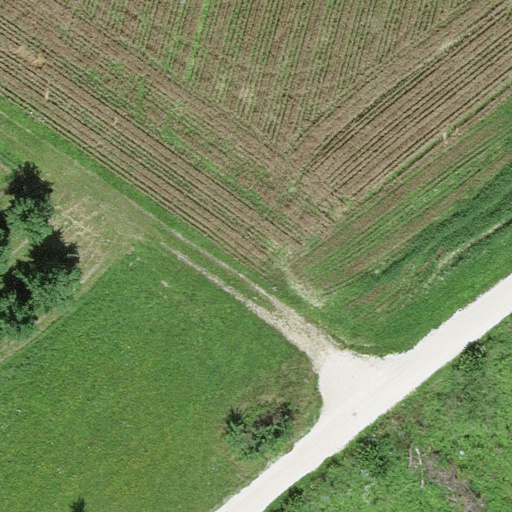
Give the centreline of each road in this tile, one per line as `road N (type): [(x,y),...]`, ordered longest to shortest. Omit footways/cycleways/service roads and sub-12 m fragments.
road 1 (track): [(0,119),(418,339)]
road 2 (track): [(210,511),(418,339),(511,274)]
